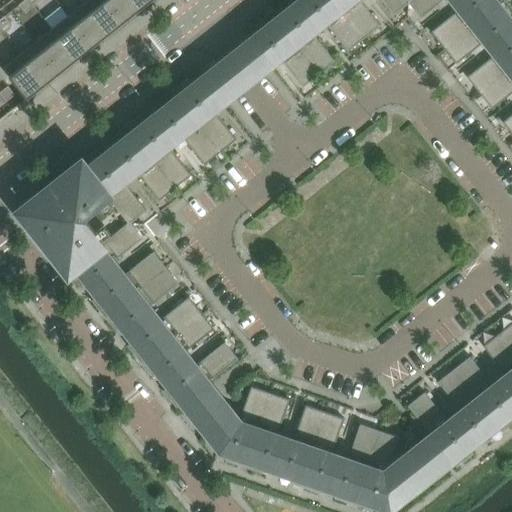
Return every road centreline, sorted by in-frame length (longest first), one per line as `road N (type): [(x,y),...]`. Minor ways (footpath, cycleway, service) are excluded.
road 1 (residential): [(296,145),(282,172),(221,227),(224,250),(293,337),(315,351),(374,366),(504,273),(511,258)]
road 2 (residential): [(0,230),(221,511)]
road 3 (residential): [(511,218),(427,107),(409,96),(376,101),(324,139)]
road 4 (residential): [(195,17),(0,170)]
road 5 (residential): [(195,17),(296,145)]
